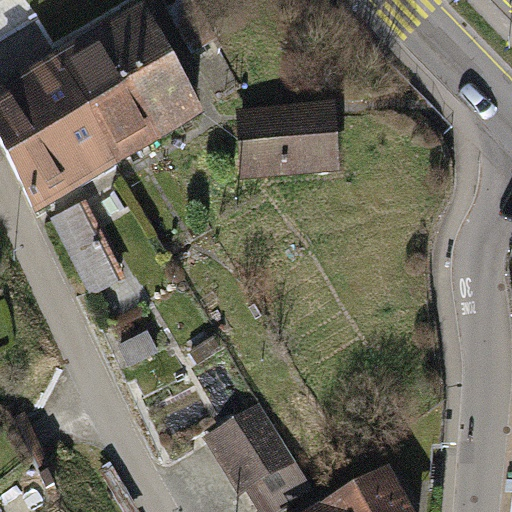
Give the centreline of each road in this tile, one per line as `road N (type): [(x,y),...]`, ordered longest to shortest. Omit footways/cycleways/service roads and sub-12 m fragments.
road 1 (residential): [(161,511),(0,185)]
road 2 (unclassified): [(511,194),(479,252),(485,400),(475,511)]
road 3 (tertiary): [(511,122),(397,0)]
